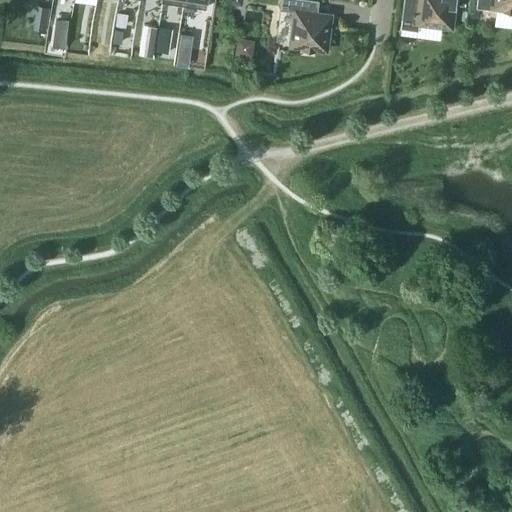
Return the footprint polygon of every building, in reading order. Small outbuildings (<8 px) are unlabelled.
[(295,12),(290,45),(300,46),(299,49),(315,51),(315,48),(325,49),(329,15),(306,12),(308,0),(279,0),(279,9),(295,12)] [(404,0),(403,13),(401,27),(417,29),(418,23),(425,24),(425,26),(440,28),(440,26),(450,27),(453,0),(404,0)] [(499,11),(511,12),(511,0),(491,0),(490,7),(500,8),(499,11)] [(41,7),(37,31),(46,32),(50,8),(41,7)] [(56,20),(53,46),(65,47),(69,22),(56,20)] [(148,25),(143,55),(153,57),(157,27),(148,25)] [(115,32),(113,44),(121,45),(123,33),(115,32)] [(191,49),(193,35),(180,33),(178,47),(191,49)] [(157,39),(155,51),(169,53),(171,41),(157,39)]
